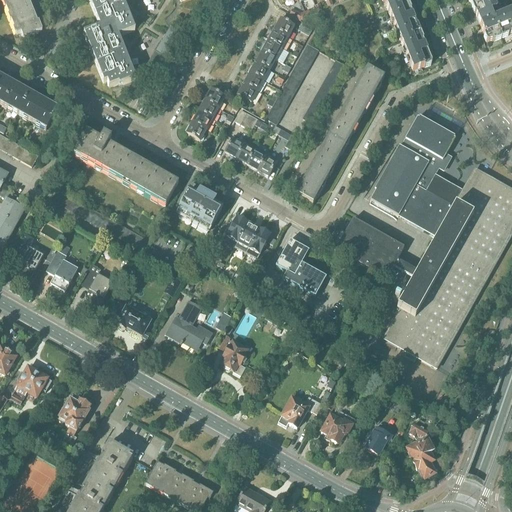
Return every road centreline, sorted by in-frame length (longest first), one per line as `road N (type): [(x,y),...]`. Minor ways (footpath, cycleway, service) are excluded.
road 1 (residential): [(158,139),(321,234),(393,104),(467,74)]
road 2 (secondary): [(0,302),(359,502)]
road 3 (primary): [(511,331),(445,507)]
road 4 (residential): [(158,139),(0,52)]
road 5 (residential): [(236,0),(158,139)]
road 6 (primary): [(459,511),(511,373)]
